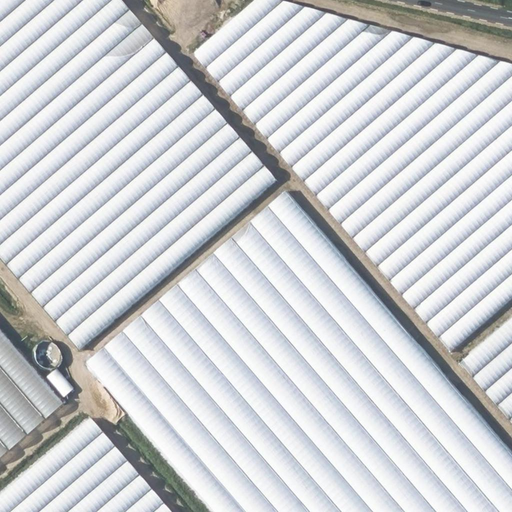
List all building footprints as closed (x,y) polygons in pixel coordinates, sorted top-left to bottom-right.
[(0,0),(0,260),(79,353),(277,182),(163,49),(120,0),(0,0)] [(450,354),(511,300),(511,65),(304,8),(278,0),(254,0),(193,54),(450,354)] [(511,511),(511,454),(287,192),(88,365),(214,511),(511,511)] [(511,320),(460,365),(511,425),(511,320)] [(0,459),(66,403),(0,327),(0,459)] [(66,397),(76,388),(59,368),(49,377),(66,397)] [(0,496),(0,511),(170,511),(90,419),(0,496)]
